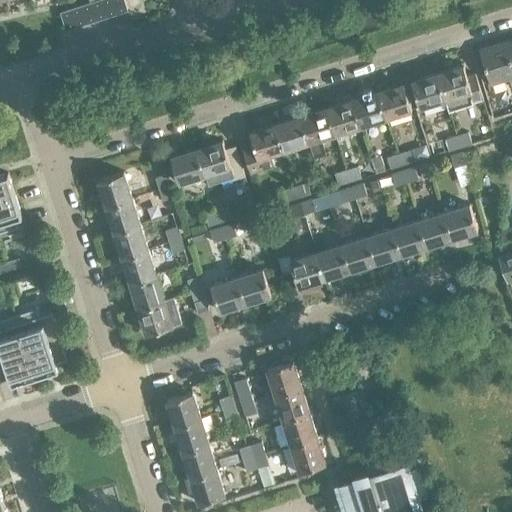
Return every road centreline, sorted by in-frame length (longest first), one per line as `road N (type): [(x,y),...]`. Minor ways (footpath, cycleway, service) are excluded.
road 1 (residential): [(51,160),(511,16)]
road 2 (residential): [(120,383),(453,276)]
road 3 (residential): [(120,383),(51,160)]
road 4 (residential): [(25,79),(196,25)]
road 5 (residential): [(160,511),(120,383)]
